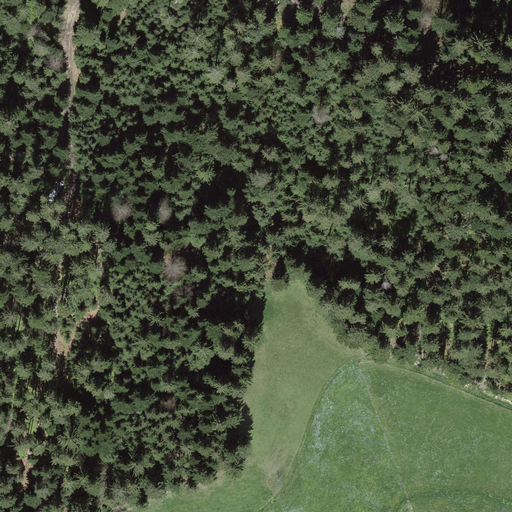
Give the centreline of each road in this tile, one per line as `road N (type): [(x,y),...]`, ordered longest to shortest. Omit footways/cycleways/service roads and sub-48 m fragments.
road 1 (track): [(511,77),(430,70),(286,0)]
road 2 (track): [(353,360),(324,387),(288,478),(260,511)]
road 3 (track): [(75,176),(66,62),(80,0)]
